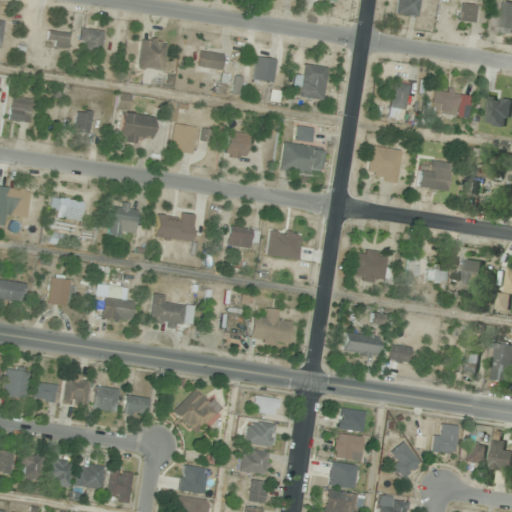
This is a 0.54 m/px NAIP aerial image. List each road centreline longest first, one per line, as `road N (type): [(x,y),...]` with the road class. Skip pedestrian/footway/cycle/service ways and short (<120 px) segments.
road 1 (residential): [(511,236),(0,157)]
road 2 (residential): [(373,0),(296,511)]
road 3 (tertiary): [(511,415),(0,339)]
road 4 (residential): [(511,66),(85,0)]
road 5 (residential): [(156,450),(0,423)]
